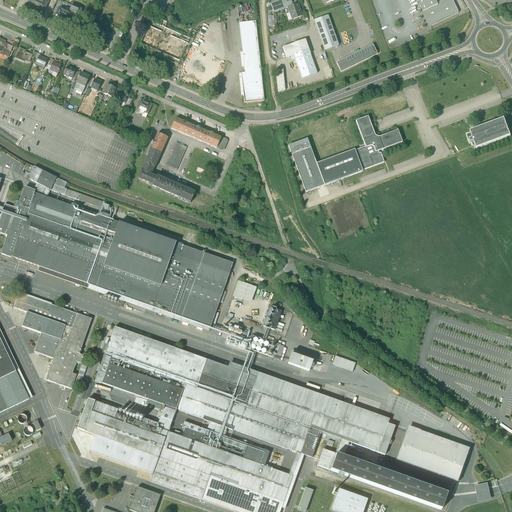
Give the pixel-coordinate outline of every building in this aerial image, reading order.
[(47,4),(38,0),(29,0),(28,5),(43,12),(47,4)] [(290,0),(279,0),(270,3),(274,13),(288,8),(293,6),(290,0)] [(417,0),(423,12),(438,5),(435,0),(417,0)] [(447,0),(438,5),(423,12),(430,25),(457,12),(451,0),(447,0)] [(72,5),(62,1),(59,9),(68,13),(72,5)] [(293,6),(288,8),(292,20),(302,16),(298,4),(293,6)] [(68,13),(59,9),(55,17),(70,23),(71,20),(73,21),(75,16),(78,17),(82,10),(76,7),(77,7),(75,6),(75,7),(72,5),(68,13)] [(339,46),(330,15),(315,19),(325,50),(339,46)] [(255,22),(239,24),(245,73),(241,74),(244,104),(264,101),(255,22)] [(5,42),(0,39),(0,52),(4,54),(3,56),(7,58),(8,55),(9,55),(12,47),(7,45),(6,46),(4,45),(5,42)] [(305,40),(282,48),(286,58),(294,55),(309,50),(305,40)] [(373,46),(337,63),(341,72),(377,55),(373,46)] [(25,51),(19,49),(15,58),(19,60),(19,59),(29,63),(30,59),(31,59),(31,58),(32,56),(27,54),(27,55),(24,53),(25,51)] [(317,74),(309,50),(294,55),(302,79),(317,74)] [(47,60),(39,57),(35,64),(35,65),(39,67),(38,69),(42,71),(43,68),(44,69),(46,64),(45,64),(47,60)] [(51,67),(49,71),(53,72),(54,72),(58,74),(60,70),(59,70),(61,66),(60,66),(60,67),(53,63),(54,61),(51,67)] [(75,71),(67,67),(64,75),(68,77),(69,75),(73,77),(75,71)] [(283,70),(276,70),(278,93),(285,91),(283,70)] [(76,85),(74,89),(82,93),(89,76),(82,72),(76,85)] [(101,82),(95,80),(91,88),(97,91),(101,82)] [(116,89),(107,85),(103,94),(112,98),(116,89)] [(45,93),(51,96),(52,94),(54,89),(55,88),(52,87),(50,91),(49,91),(49,92),(46,91),(45,93)] [(129,95),(122,92),(120,94),(117,102),(120,103),(121,102),(125,104),(128,98),(129,95)] [(132,100),(128,98),(125,104),(124,107),(128,109),(132,100)] [(152,105),(140,100),(136,109),(140,111),(139,114),(143,115),(142,116),(146,118),(152,105)] [(375,136),(368,117),(356,121),(364,143),(365,147),(355,151),(354,150),(316,164),(311,148),(292,155),(305,193),(363,172),(362,171),(372,167),(384,163),(381,153),(379,154),(378,152),(402,143),(398,131),(378,138),(375,136)] [(504,118),(470,131),(473,138),(469,139),(470,143),(474,142),(476,149),(511,136),(509,130),(508,131),(508,129),(507,125),(506,125),(506,124),(504,118)] [(183,122),(175,119),(171,129),(186,135),(188,130),(190,125),(186,123),(184,122),(183,122)] [(197,128),(190,125),(188,130),(186,135),(201,142),(204,137),(206,132),(199,129),(200,128),(197,127),(197,128)] [(213,134),(211,133),(210,134),(206,132),(204,137),(201,142),(216,148),(221,138),(213,135),(213,134)] [(168,138),(157,134),(154,142),(153,141),(152,144),(153,144),(151,149),(161,153),(168,138)] [(226,140),(221,138),(216,148),(221,151),(222,150),(223,150),(227,142),(226,142),(226,141),(226,140)] [(307,139),(288,146),(292,155),(311,148),(307,139)] [(176,142),(170,157),(180,162),(187,147),(176,142)] [(161,153),(151,149),(144,164),(154,168),(155,168),(161,153)] [(170,157),(167,165),(177,169),(180,162),(170,157)] [(144,164),(138,179),(153,185),(156,177),(151,175),(154,168),(144,164)] [(50,190),(50,191),(65,196),(67,190),(64,189),(67,183),(53,177),(34,167),(32,172),(40,176),(36,183),(37,184),(48,189),(50,190)] [(40,176),(32,172),(30,175),(30,179),(30,180),(36,183),(40,176)] [(172,182),(157,176),(156,177),(153,185),(152,187),(167,193),(172,182)] [(186,188),(172,182),(167,193),(181,200),(186,188)] [(34,191),(34,193),(43,197),(48,189),(37,184),(34,191)] [(11,258),(11,257),(34,193),(34,191),(25,188),(19,203),(17,203),(15,208),(17,209),(15,216),(9,232),(7,232),(6,236),(8,236),(1,255),(11,258)] [(186,188),(181,200),(190,203),(195,192),(186,188)] [(81,195),(67,190),(65,196),(79,201),(81,195)] [(96,288),(119,223),(46,197),(43,197),(34,193),(11,257),(96,288)] [(109,205),(81,195),(79,201),(107,211),(109,205)] [(15,208),(5,205),(2,212),(15,216),(17,209),(15,208)] [(15,216),(2,212),(0,217),(0,229),(1,230),(0,234),(6,236),(7,232),(9,232),(15,216)] [(176,244),(119,223),(96,288),(153,308),(176,244)] [(185,247),(176,244),(153,308),(210,328),(233,264),(187,248),(185,247)] [(257,288),(238,281),(233,297),(252,304),(257,288)] [(92,320),(19,294),(14,308),(27,313),(22,327),(41,334),(34,353),(53,359),(46,381),(71,390),(77,375),(72,374),(76,362),(81,364),(83,356),(79,355),(92,320)] [(281,312),(270,308),(263,327),(274,331),(281,312)] [(256,378),(115,328),(104,356),(111,358),(102,384),(165,406),(176,410),(210,422),(227,428),(296,453),(300,454),(301,454),(304,446),(308,435),(310,429),(321,433),(340,440),(349,443),(377,453),(387,425),(387,424),(256,378)] [(0,338),(0,413),(29,400),(0,338)] [(279,347),(272,344),(267,356),(275,359),(279,347)] [(275,359),(275,360),(279,361),(284,347),(280,346),(279,347),(275,359)] [(292,350),(287,364),(309,372),(313,362),(300,357),(301,353),(292,350)] [(104,356),(95,381),(102,384),(111,358),(104,356)] [(333,366),(353,372),(356,362),(335,356),(333,366)] [(320,363),(316,362),(313,369),(321,372),(324,364),(320,363)] [(84,432),(94,406),(95,402),(88,399),(78,429),(84,432)] [(162,430),(142,423),(94,406),(84,432),(159,458),(168,432),(162,430)] [(168,432),(176,410),(165,406),(158,424),(163,426),(162,430),(168,432)] [(142,423),(162,430),(163,426),(158,424),(143,419),(142,423)] [(37,421),(33,424),(37,432),(41,429),(37,421)] [(207,430),(184,422),(182,428),(210,438),(222,442),(228,444),(230,439),(224,437),(207,430)] [(227,428),(210,422),(207,430),(224,437),(227,428)] [(387,425),(377,453),(385,456),(389,444),(390,445),(391,442),(390,441),(395,427),(387,424),(387,425)] [(321,433),(310,429),(308,435),(304,446),(301,454),(312,458),(321,433)] [(469,453),(406,431),(396,460),(459,482),(469,453)] [(8,434),(2,437),(0,432),(0,444),(1,446),(12,441),(8,434)] [(222,442),(210,438),(207,446),(168,432),(159,458),(154,472),(204,490),(209,476),(283,503),(287,492),(290,493),(291,489),(289,488),(293,477),(292,477),(288,475),(264,467),(219,451),(220,447),(222,442)] [(269,453),(248,445),(230,439),(228,444),(245,451),(244,455),(220,447),(219,451),(264,467),(269,453)] [(349,443),(340,440),(335,454),(323,450),(317,466),(441,510),(447,494),(344,457),(349,443)] [(296,453),(288,475),(292,477),(300,454),(296,453)] [(154,511),(160,496),(137,488),(129,511),(133,511),(154,511)] [(305,511),(306,511),(314,491),(306,488),(298,510),(305,511)] [(332,510),(337,511),(364,511),(368,499),(339,490),(332,510)]
